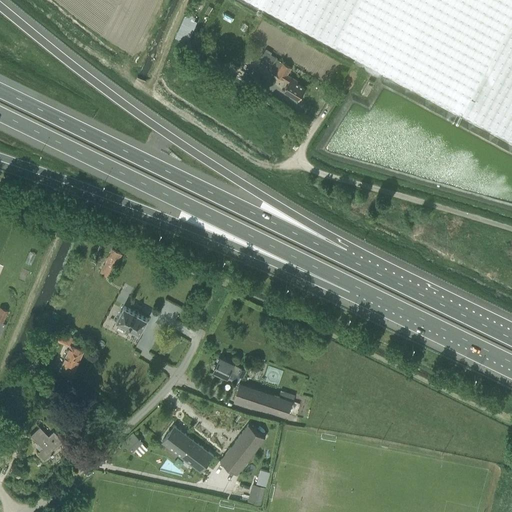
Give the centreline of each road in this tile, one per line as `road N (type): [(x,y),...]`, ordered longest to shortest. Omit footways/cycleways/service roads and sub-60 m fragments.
road 1 (motorway): [(328,250),(0,4)]
road 2 (motorway): [(0,116),(352,286)]
road 3 (motorway): [(0,157),(352,286)]
road 4 (motorway): [(328,250),(0,89)]
road 5 (unclassified): [(25,511),(164,393),(198,340)]
road 6 (unclassified): [(511,230),(292,166)]
road 7 (motorway): [(511,338),(328,250)]
road 8 (motorway): [(352,286),(511,363)]
